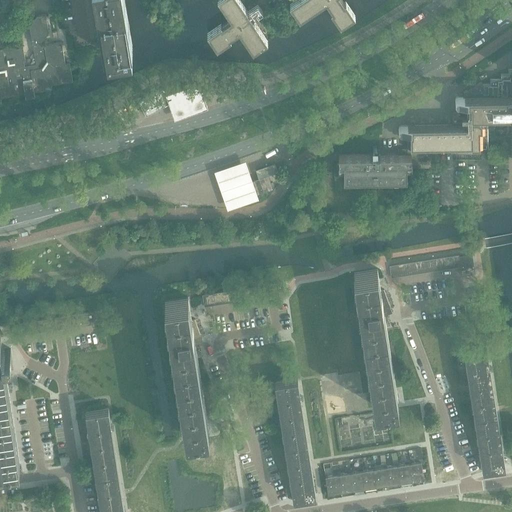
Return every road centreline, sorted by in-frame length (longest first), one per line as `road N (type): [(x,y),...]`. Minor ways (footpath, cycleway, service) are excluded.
road 1 (secondary): [(0,222),(152,181),(333,116),(426,69),(511,9)]
road 2 (secondary): [(447,0),(349,60),(259,100),(0,165)]
road 3 (residential): [(228,336),(219,354),(277,511)]
road 4 (residential): [(470,484),(405,311)]
road 5 (residential): [(296,511),(470,484)]
road 6 (residential): [(76,473),(62,334)]
